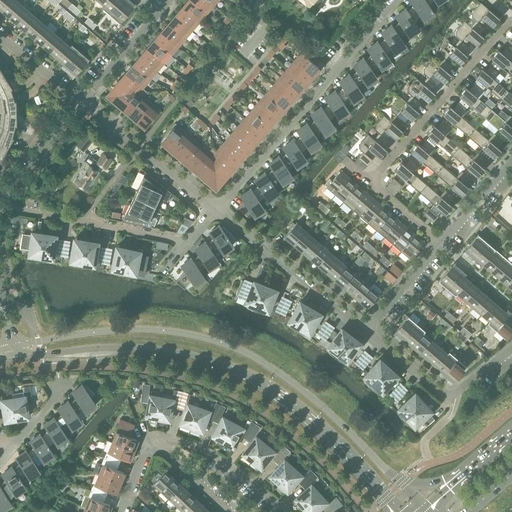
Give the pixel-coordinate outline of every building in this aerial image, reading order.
[(0,0),(0,9),(1,11),(10,0),(0,0)] [(21,5),(15,0),(10,0),(1,11),(10,18),(21,5)] [(111,16),(124,1),(123,0),(110,0),(105,7),(104,7),(102,9),(111,16)] [(199,23),(206,14),(190,0),(183,9),(199,23)] [(206,14),(213,6),(206,0),(190,0),(206,14)] [(317,7),(323,0),(322,0),(299,0),(310,8),(314,4),(317,7)] [(413,5),(408,12),(408,13),(414,22),(415,21),(420,15),(422,19),(433,11),(429,5),(428,5),(424,0),(409,0),(413,5)] [(133,8),(124,1),(111,16),(120,23),(133,8)] [(499,18),(480,3),(471,13),(471,17),(475,21),(470,27),(479,35),(485,29),(477,22),(481,18),(492,27),(499,18)] [(68,8),(72,12),(76,8),(72,4),(68,8)] [(10,18),(18,25),(29,12),(21,5),(10,18)] [(192,31),(199,23),(183,9),(176,17),(192,31)] [(408,13),(408,12),(406,9),(395,16),(399,22),(394,29),(400,38),(401,38),(404,43),(411,35),(410,34),(419,28),(415,21),(414,22),(408,13)] [(62,15),(67,19),(71,15),(66,10),(62,15)] [(18,25),(26,32),(37,19),(29,12),(18,25)] [(176,17),(169,25),(185,39),(192,31),(176,17)] [(46,26),(37,19),(26,32),(34,39),(46,26)] [(96,25),(92,21),(88,26),(92,30),(96,25)] [(479,35),(470,27),(464,21),(455,32),(455,36),(459,40),(454,46),(463,53),(469,47),(461,41),(465,36),(475,45),(482,37),(479,35)] [(83,32),(84,33),(86,30),(85,30),(86,28),(82,25),(78,29),(82,33),(83,32)] [(169,25),(162,33),(178,47),(185,39),(169,25)] [(404,43),(401,38),(400,38),(394,29),(392,25),(381,33),(385,38),(380,45),(380,46),(386,55),(386,54),(392,48),(394,51),(405,44),(404,43)] [(34,39),(43,46),(54,33),(46,26),(34,39)] [(43,46),(51,53),(62,40),(54,33),(43,46)] [(162,33),(155,41),(171,55),(178,47),(162,33)] [(62,40),(51,53),(59,60),(70,47),(62,40)] [(463,53),(454,46),(448,40),(439,51),(439,55),(443,58),(438,64),(447,72),(452,66),(445,60),(449,55),(459,64),(466,56),(463,53)] [(164,63),(171,55),(155,41),(148,49),(164,63)] [(275,45),(281,51),(285,46),(283,43),(279,41),(275,45)] [(371,54),(366,62),(372,71),(378,64),(380,68),(391,60),(386,54),(386,55),(380,46),(380,45),(378,42),(367,49),(371,54)] [(59,60),(67,67),(80,52),(71,45),(70,47),(59,60)] [(501,53),(510,61),(511,58),(511,51),(506,47),(501,53)] [(148,49),(140,58),(156,72),(164,63),(148,49)] [(499,73),(498,72),(501,68),(511,76),(511,62),(510,61),(501,53),(498,50),(491,58),(494,61),(490,66),(485,72),(494,79),(499,73)] [(89,60),(80,52),(67,67),(76,75),(89,60)] [(301,53),(294,61),(311,75),(318,67),(301,53)] [(149,80),(156,72),(140,58),(133,66),(149,80)] [(357,71),(352,78),(358,87),(364,81),(366,84),(377,77),(372,71),(366,62),(364,58),(353,66),(357,71)] [(443,83),(450,75),(447,72),(438,64),(432,59),(423,69),(423,74),(427,77),(422,83),(431,91),(436,85),(429,79),(433,74),(443,83)] [(303,84),(311,75),(294,61),(287,70),(303,84)] [(143,88),(149,80),(133,66),(126,75),(142,88),(143,88)] [(482,69),(475,77),(478,80),(474,85),(474,84),(468,90),(478,98),(483,92),(481,91),(485,86),(500,99),(507,91),(494,79),(485,72),(482,69)] [(257,73),(254,70),(247,78),(250,81),(257,73)] [(280,78),(296,92),(303,84),(287,70),(280,78)] [(109,95),(139,92),(141,90),(142,88),(126,75),(120,82),(119,82),(118,82),(117,82),(116,82),(116,83),(116,84),(116,85),(116,86),(109,95)] [(343,87),(338,94),(338,95),(344,104),(344,103),(350,97),(352,100),(362,93),(358,87),(352,78),(350,75),(339,82),(343,87)] [(5,78),(0,81),(0,98),(12,95),(11,89),(12,89),(5,78)] [(289,100),(296,92),(280,78),(273,86),(289,100)] [(427,102),(434,93),(431,91),(422,83),(416,78),(406,88),(407,92),(411,96),(406,102),(415,110),(420,104),(413,97),(417,93),(427,102)] [(273,86),(266,94),(282,108),(289,100),(273,86)] [(465,88),(458,96),(484,118),(491,110),(478,98),(468,90),(465,88)] [(348,110),(344,103),(344,104),(338,95),(338,94),(336,91),(325,98),(329,104),(324,111),(330,120),(335,114),(338,117),(348,110)] [(511,95),(507,91),(500,99),(511,109),(511,95)] [(144,96),(139,92),(109,95),(119,104),(119,105),(119,106),(119,107),(120,108),(121,108),(122,107),(123,107),(129,112),(132,108),(133,108),(144,96)] [(275,117),(282,108),(266,94),(259,102),(275,117)] [(0,113),(16,113),(15,101),(14,101),(12,95),(0,98),(0,113)] [(137,119),(151,102),(144,96),(133,108),(132,108),(129,112),(137,119)] [(228,101),(226,103),(229,106),(235,99),(231,96),(228,101)] [(411,120),(418,112),(415,110),(406,102),(399,96),(390,107),(391,111),(395,115),(390,121),(399,128),(404,122),(397,116),(401,112),(411,120)] [(194,103),(189,99),(185,103),(190,107),(194,103)] [(160,110),(151,102),(137,119),(146,127),(160,110)] [(259,102),(251,111),(268,125),(275,117),(259,102)] [(452,109),(461,117),(467,111),(458,103),(452,109)] [(324,111),(322,107),(311,115),(314,120),(310,127),(316,136),(321,130),(324,133),(334,126),(330,120),(324,111)] [(449,107),(442,115),(468,137),(475,128),(461,117),(452,109),(449,107)] [(511,136),(511,127),(504,121),(491,110),(484,118),(509,140),(511,136)] [(251,111),(244,119),(261,133),(268,125),(251,111)] [(16,113),(0,113),(0,127),(13,131),(15,125),(16,125),(16,113)] [(402,131),(399,128),(390,121),(383,115),(374,126),(375,130),(379,134),(374,139),(383,147),(388,141),(381,135),(385,130),(395,139),(402,131)] [(254,141),(261,133),(244,119),(238,127),(254,141)] [(436,128),(445,136),(451,130),(442,122),(436,128)] [(161,140),(169,147),(183,131),(175,124),(161,140)] [(320,142),(316,136),(310,127),(308,124),(297,131),(300,136),(296,143),(296,144),(302,153),(302,152),(307,146),(309,150),(320,142)] [(433,125),(426,133),(452,155),(459,147),(445,136),(436,128),(433,125)] [(0,144),(7,148),(13,138),(12,137),(13,131),(0,127),(0,144)] [(238,127),(230,135),(247,150),(254,141),(238,127)] [(500,150),(497,148),(488,140),(475,128),(468,137),(493,158),(500,150)] [(89,142),(94,135),(87,129),(69,152),(74,155),(80,148),(84,151),(91,143),(89,142)] [(169,147),(177,154),(191,138),(183,131),(169,147)] [(379,158),(386,150),(383,147),(374,139),(367,134),(358,144),(359,149),(363,152),(358,158),(367,166),(372,160),(365,154),(368,149),(379,158)] [(488,140),(497,148),(502,142),(493,134),(488,140)] [(230,135),(223,144),(240,158),(247,150),(230,135)] [(177,154),(186,161),(200,145),(191,138),(177,154)] [(286,153),(282,160),(281,160),(288,169),(293,163),(295,166),(306,159),(302,152),(302,153),(296,144),(296,143),(293,140),(283,147),(286,153)] [(420,147),(429,155),(434,148),(425,141),(420,147)] [(234,165),(240,158),(223,144),(216,152),(229,162),(230,161),(234,165)] [(417,144),(410,152),(435,174),(442,166),(429,155),(420,147),(417,144)] [(197,164),(198,164),(208,152),(200,145),(186,161),(193,168),(197,164)] [(459,147),(452,155),(477,177),(484,169),(481,166),(472,159),(459,147)] [(213,156),(210,154),(208,152),(198,164),(197,164),(193,168),(201,174),(200,175),(200,176),(200,177),(201,177),(201,178),(202,178),(203,178),(204,178),(204,177),(215,186),(213,156)] [(230,161),(229,162),(216,152),(213,156),(215,186),(215,187),(224,176),(225,176),(225,177),(226,177),(227,176),(228,176),(228,175),(228,174),(228,173),(227,172),(234,165),(230,161)] [(472,159),(481,166),(486,160),(477,152),(472,159)] [(94,160),(90,166),(87,164),(80,175),(75,183),(87,191),(99,173),(97,171),(97,170),(96,169),(99,165),(105,169),(112,159),(103,153),(97,162),(94,160)] [(292,175),(288,169),(281,160),(282,160),(279,156),(269,164),(272,169),(268,176),(267,177),(273,185),(274,185),(279,179),(281,182),(292,175)] [(404,165),(413,173),(418,167),(409,159),(404,165)] [(401,163),(394,171),(419,193),(426,185),(413,173),(404,165),(401,163)] [(442,166),(435,174),(461,196),(468,188),(465,185),(456,177),(442,166)] [(326,188),(335,196),(349,179),(340,171),(332,181),(329,178),(324,185),(327,187),(326,188)] [(456,177),(465,185),(470,179),(461,171),(456,177)] [(145,172),(133,197),(145,202),(155,180),(145,172)] [(278,191),(274,185),(273,185),(267,177),(268,176),(265,173),(255,180),(258,185),(254,193),(253,193),(259,202),(260,202),(265,195),(267,199),(278,191)] [(393,178),(388,184),(384,188),(393,196),(397,192),(402,186),(393,178)] [(335,196),(343,203),(357,186),(349,179),(335,196)] [(155,180),(145,202),(156,208),(160,199),(167,202),(171,193),(165,188),(155,180)] [(116,181),(112,187),(118,190),(121,183),(116,181)] [(452,206),(449,204),(440,196),(426,185),(419,193),(433,205),(429,209),(436,215),(437,216),(441,211),(445,215),(452,206)] [(365,193),(357,186),(343,203),(351,210),(365,193)] [(118,190),(112,187),(108,192),(116,196),(118,190)] [(253,193),(254,193),(251,189),(240,197),(244,202),(238,209),(247,217),(251,212),(253,215),(264,208),(260,202),(259,202),(253,193)] [(440,196),(449,204),(454,198),(445,190),(440,196)] [(305,191),(301,195),(306,200),(310,195),(305,191)] [(351,210),(359,216),(374,200),(365,193),(351,210)] [(122,221),(135,224),(145,202),(133,197),(122,221)] [(359,216),(367,224),(382,207),(374,200),(359,216)] [(156,208),(145,202),(135,224),(153,228),(157,221),(156,219),(151,217),(156,208)] [(317,207),(322,211),(325,206),(321,203),(317,207)] [(367,224),(376,231),(390,214),(382,207),(367,224)] [(429,209),(423,215),(433,223),(438,217),(437,216),(436,215),(429,209)] [(311,214),(316,218),(319,213),(315,210),(311,214)] [(376,231),(384,238),(398,221),(390,214),(376,231)] [(334,221),(338,225),(342,220),(337,217),(334,221)] [(252,225),(256,229),(261,223),(257,219),(252,225)] [(384,238),(392,245),(407,228),(398,221),(384,238)] [(293,244),(304,231),(295,224),(292,222),(287,228),(290,230),(284,237),(293,244)] [(328,228),(332,232),(336,227),(331,224),(328,228)] [(214,236),(207,244),(207,245),(213,255),(213,254),(214,256),(221,251),(222,252),(232,244),(231,242),(228,238),(231,235),(232,234),(223,226),(222,229),(220,226),(212,231),(213,234),(214,236)] [(392,245),(400,252),(415,235),(407,228),(392,245)] [(312,238),(304,231),(293,244),(301,251),(312,238)] [(44,234),(41,234),(32,233),(32,235),(22,234),(20,248),(30,249),(29,255),(40,256),(44,234)] [(56,236),(44,234),(40,256),(52,258),(56,236)] [(423,242),(415,235),(400,252),(409,259),(410,257),(412,259),(420,251),(417,249),(423,242)] [(478,235),(465,250),(481,263),(482,264),(494,249),(486,242),(478,235)] [(320,245),(312,238),(301,251),(309,258),(320,245)] [(70,261),(82,263),(86,241),(74,239),(70,261)] [(98,243),(86,241),(82,263),(94,265),(98,243)] [(323,241),(320,245),(309,258),(318,265),(328,252),(332,248),(323,241)] [(200,253),(193,261),(199,271),(205,264),(208,267),(218,261),(214,256),(213,254),(213,255),(207,245),(207,244),(206,242),(198,247),(199,250),(200,253)] [(128,249),(116,247),(112,269),(123,271),(128,249)] [(130,250),(128,249),(123,271),(135,274),(135,273),(144,275),(148,257),(130,253),(130,250)] [(494,249),(482,264),(490,271),(503,256),(494,249)] [(337,259),(328,252),(318,265),(326,272),(337,259)] [(503,256),(490,271),(498,278),(511,263),(503,256)] [(184,289),(191,281),(194,284),(203,277),(199,271),(193,261),(192,258),(184,264),(185,266),(186,269),(175,282),(184,289)] [(345,267),(337,259),(326,272),(334,280),(345,267)] [(453,263),(451,266),(463,277),(466,274),(453,263)] [(511,278),(511,264),(511,263),(498,278),(506,285),(511,278)] [(389,269),(398,277),(402,272),(393,265),(389,269)] [(438,281),(446,289),(455,296),(456,294),(467,281),(463,277),(451,266),(438,281)] [(353,273),(345,267),(334,280),(342,286),(353,273)] [(396,279),(387,272),(383,276),(392,284),(396,279)] [(362,281),(353,273),(342,286),(351,294),(362,281)] [(253,284),(242,280),(236,295),(247,300),(246,303),(257,307),(265,286),(254,282),(253,284)] [(370,288),(362,281),(351,294),(359,300),(370,288)] [(456,294),(464,301),(476,288),(467,281),(456,294)] [(373,284),(370,288),(359,300),(367,308),(382,291),(373,284)] [(276,291),(265,286),(257,307),(268,311),(276,291)] [(484,295),(476,288),(464,301),(472,308),(484,295)] [(481,315),(492,302),(484,295),(472,308),(481,315)] [(299,302),(298,305),(288,322),(298,328),(309,308),(299,302)] [(500,309),(492,302),(481,315),(488,322),(489,322),(500,309)] [(320,314),(309,308),(298,328),(308,333),(320,314)] [(489,322),(488,322),(487,323),(496,331),(504,338),(511,329),(511,319),(508,316),(504,312),(500,309),(489,322)] [(394,332),(403,339),(411,346),(422,333),(423,333),(425,331),(416,324),(408,317),(394,332)] [(450,326),(446,322),(442,326),(447,330),(450,326)] [(327,347),(337,354),(351,336),(341,329),(327,347)] [(463,335),(468,339),(471,334),(467,330),(463,335)] [(431,340),(423,333),(422,333),(411,346),(419,353),(431,340)] [(464,343),(468,339),(463,335),(460,339),(464,343)] [(360,344),(351,336),(337,354),(346,361),(360,344)] [(485,343),(481,340),(477,336),(473,341),(481,347),(485,343)] [(419,353),(427,360),(439,347),(431,340),(419,353)] [(447,354),(439,347),(427,360),(436,367),(447,354)] [(436,367),(444,374),(453,382),(458,375),(459,375),(464,370),(463,369),(465,366),(457,359),(448,352),(447,354),(436,367)] [(361,362),(358,365),(362,368),(368,362),(364,359),(361,362)] [(373,384),(388,368),(379,360),(364,377),(373,384)] [(397,376),(388,368),(373,384),(381,393),(397,376)] [(109,382),(108,391),(117,391),(117,383),(109,382)] [(77,414),(82,408),(84,411),(95,404),(91,398),(95,393),(86,386),(84,388),(83,385),(72,392),(75,398),(70,404),(77,414)] [(13,399),(17,420),(27,418),(25,403),(32,402),(29,386),(22,387),(23,392),(12,394),(13,399)] [(172,400),(161,398),(157,418),(168,421),(171,407),(178,409),(181,398),(176,397),(177,391),(173,390),(172,400)] [(146,416),(157,418),(161,398),(162,393),(151,391),(146,416)] [(180,424),(191,428),(192,426),(198,408),(191,406),(193,403),(187,401),(189,395),(187,394),(185,399),(181,398),(178,409),(185,411),(180,424)] [(398,409),(406,417),(422,402),(414,394),(398,409)] [(13,399),(2,401),(5,422),(17,420),(13,399)] [(61,414),(56,420),(63,430),(68,424),(70,427),(81,420),(77,414),(70,404),(69,402),(58,409),(61,414)] [(431,411),(422,402),(406,417),(414,427),(421,420),(426,426),(434,419),(428,413),(431,411)] [(192,426),(191,428),(202,431),(209,412),(198,408),(192,426)] [(49,447),(49,446),(54,440),(56,443),(67,436),(63,430),(56,420),(54,418),(44,425),(47,430),(42,436),(42,437),(49,447)] [(213,436),(223,442),(233,424),(223,418),(213,436)] [(247,420),(245,425),(252,430),(255,425),(257,422),(250,418),(249,421),(247,420)] [(238,426),(233,424),(223,442),(233,447),(244,426),(239,423),(238,426)] [(117,433),(113,443),(132,451),(136,440),(125,436),(128,430),(117,425),(114,431),(117,433)] [(33,447),(28,453),(35,463),(40,456),(42,460),(53,453),(49,446),(49,447),(42,437),(42,436),(40,434),(30,441),(33,447)] [(243,454),(252,461),(265,445),(256,438),(243,454)] [(132,451),(113,443),(109,453),(106,452),(103,458),(115,463),(117,457),(128,461),(132,451)] [(273,452),(265,445),(252,461),(261,468),(273,452)] [(19,463),(14,469),(13,469),(21,479),(26,473),(28,476),(39,469),(35,463),(28,453),(26,451),(15,458),(19,463)] [(270,476),(279,484),(292,469),(287,464),(289,462),(286,459),(290,454),(288,453),(285,456),(282,453),(274,462),(279,466),(270,476)] [(92,473),(100,476),(119,483),(123,473),(112,468),(115,463),(103,458),(101,464),(97,462),(92,473)] [(5,479),(0,485),(0,486),(7,496),(7,495),(12,489),(14,492),(25,485),(21,479),(13,469),(14,469),(12,467),(1,474),(5,479)] [(301,476),(292,469),(279,484),(287,491),(296,481),(301,486),(306,481),(309,478),(305,474),(302,477),(301,476)] [(153,483),(161,491),(172,478),(164,471),(160,475),(158,472),(151,480),(153,483)] [(316,477),(313,474),(309,478),(306,481),(311,486),(318,479),(316,477)] [(90,491),(101,495),(103,489),(115,494),(119,483),(100,476),(96,485),(93,484),(90,491)] [(181,486),(172,478),(161,491),(169,498),(181,486)] [(60,489),(66,482),(61,480),(55,487),(60,489)] [(0,508),(0,509),(11,501),(7,495),(7,496),(0,486),(0,508)] [(188,493),(181,486),(169,498),(177,505),(188,493)] [(295,500),(303,508),(318,494),(311,486),(295,500)] [(80,506),(86,508),(95,511),(107,511),(110,505),(99,501),(101,495),(90,491),(85,489),(82,495),(85,496),(80,506)] [(151,498),(142,491),(138,495),(147,503),(151,498)] [(192,496),(188,493),(177,505),(183,511),(185,511),(192,505),(196,500),(192,496)] [(315,511),(326,503),(318,494),(303,508),(306,511),(315,511)] [(200,511),(204,508),(196,500),(192,505),(185,511),(200,511)]
